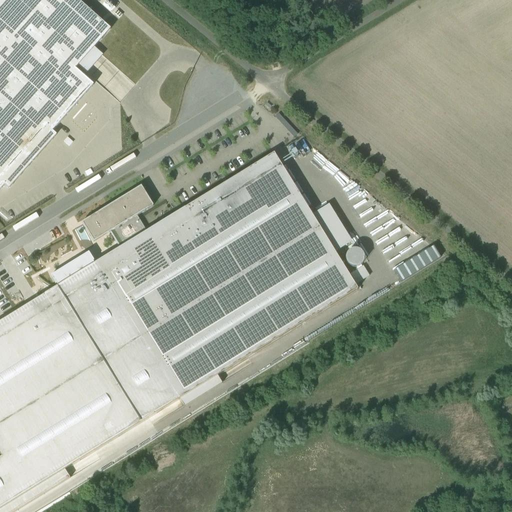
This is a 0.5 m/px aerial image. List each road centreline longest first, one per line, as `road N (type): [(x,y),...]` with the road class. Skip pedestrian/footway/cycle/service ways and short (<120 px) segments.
road 1 (residential): [(511,283),(266,83)]
road 2 (residential): [(0,245),(189,128)]
road 3 (unclassified): [(266,83),(404,0)]
road 4 (unclassified): [(164,0),(266,83)]
